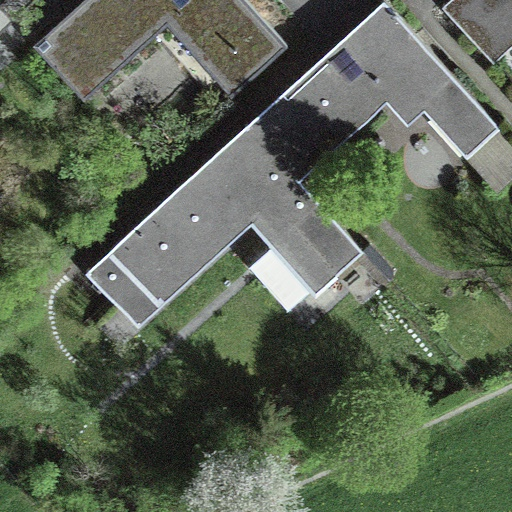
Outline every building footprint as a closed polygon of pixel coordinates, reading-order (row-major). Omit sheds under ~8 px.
[(0,0),(0,41),(25,19),(8,0),(0,0)] [(247,0),(77,0),(33,40),(83,95),(178,10),(244,84),(288,44),(247,0)] [(391,0),(329,53),(256,116),(307,174),(412,85),(471,153),(506,122),(400,0),(391,0)] [(511,0),(448,0),(499,57),(511,46),(511,0)] [(449,162),(465,149),(429,106),(413,119),(449,162)] [(373,250),(307,174),(256,116),(188,174),(89,259),(145,324),(259,227),(319,296),(373,250)]
